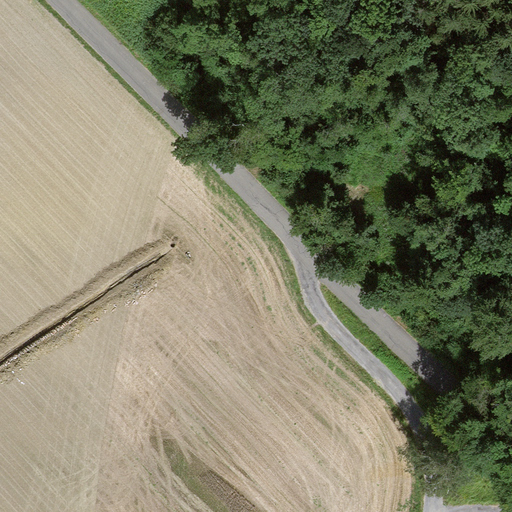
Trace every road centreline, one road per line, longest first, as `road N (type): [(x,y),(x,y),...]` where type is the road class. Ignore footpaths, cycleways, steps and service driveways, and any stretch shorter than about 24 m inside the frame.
road 1 (unclassified): [(511,445),(469,389),(87,0)]
road 2 (track): [(311,227),(312,293),(414,418),(436,464),(434,511)]
